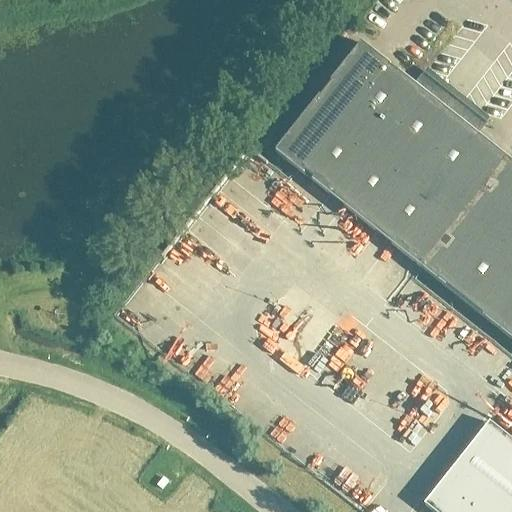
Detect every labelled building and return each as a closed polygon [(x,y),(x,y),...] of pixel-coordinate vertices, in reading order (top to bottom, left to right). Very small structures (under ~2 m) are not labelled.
[(511,162),(508,159),(478,135),(399,73),(398,73),(391,67),(391,66),(363,44),(362,44),(361,44),(331,82),(330,83),(331,84),(326,90),(326,89),(325,89),(324,90),(324,91),(325,92),(320,97),(319,97),(318,98),(276,152),(275,152),(275,153),(304,176),(305,175),(312,181),(312,182),(511,340),(511,162)] [(350,261),(358,243),(348,239),(340,257),(350,261)] [(383,266),(372,277),(389,293),(400,281),(383,266)] [(263,431),(279,411),(242,383),(227,403),(263,431)] [(511,511),(511,440),(490,423),(424,507),(430,511),(511,511)] [(162,490),(168,482),(163,478),(157,486),(162,490)]
